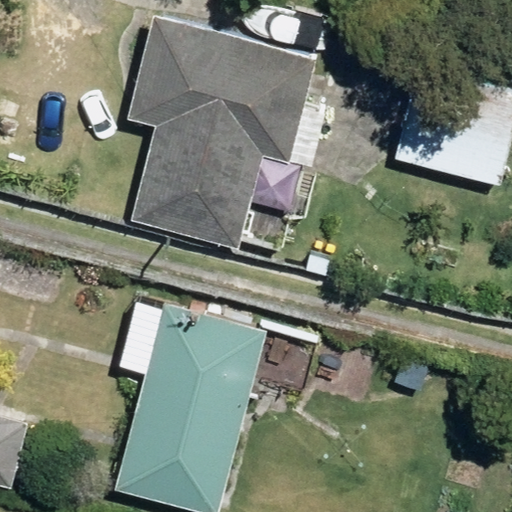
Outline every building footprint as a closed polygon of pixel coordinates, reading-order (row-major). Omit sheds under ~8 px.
[(135,206),(244,235),(268,139),(294,147),(321,42),(159,0),(157,0),(131,104),(161,112),(135,206)] [(400,147),(505,171),(511,143),(511,62),(426,43),(400,147)] [(332,251),(312,246),(308,263),(328,267),(332,251)] [(120,476),(222,504),(274,314),(171,287),(120,476)] [(399,375),(423,382),(431,357),(406,349),(399,375)] [(0,477),(13,481),(31,413),(0,405),(0,477)]
